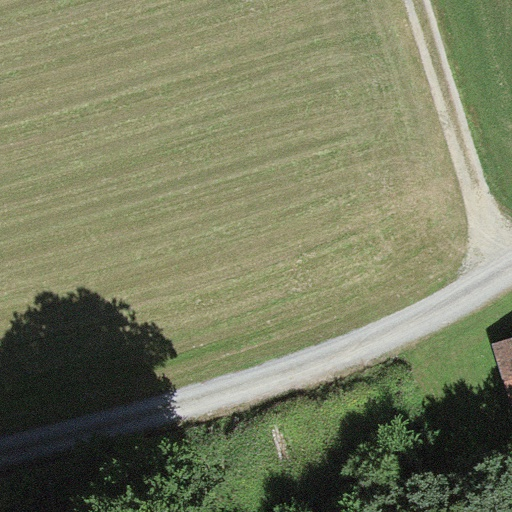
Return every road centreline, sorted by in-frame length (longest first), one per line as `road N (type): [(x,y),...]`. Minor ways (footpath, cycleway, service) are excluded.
road 1 (track): [(0,454),(301,374),(511,265)]
road 2 (track): [(417,0),(497,275)]
